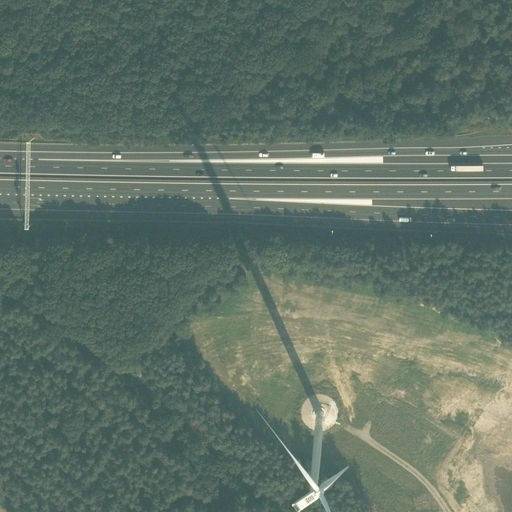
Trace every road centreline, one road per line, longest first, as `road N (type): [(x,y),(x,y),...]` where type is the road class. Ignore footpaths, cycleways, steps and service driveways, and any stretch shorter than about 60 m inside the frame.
road 1 (motorway): [(511,148),(2,165)]
road 2 (motorway): [(511,170),(2,165)]
road 3 (track): [(279,511),(133,370),(0,281)]
road 4 (motorway): [(232,195),(511,217)]
road 5 (motorway): [(232,195),(511,192)]
road 6 (motorway): [(0,187),(232,195)]
